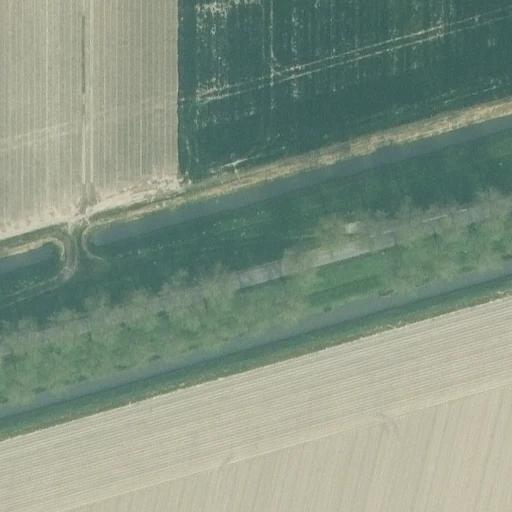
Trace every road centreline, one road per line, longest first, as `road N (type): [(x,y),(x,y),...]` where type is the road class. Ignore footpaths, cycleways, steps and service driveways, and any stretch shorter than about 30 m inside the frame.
road 1 (unclassified): [(0,352),(511,204)]
road 2 (track): [(441,225),(93,275),(0,319)]
